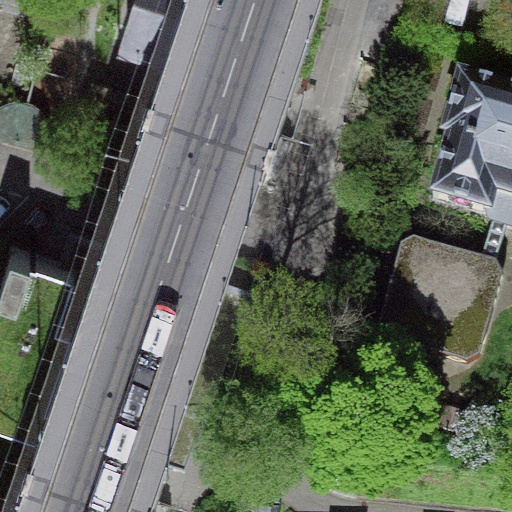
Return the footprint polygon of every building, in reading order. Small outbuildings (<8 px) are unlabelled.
[(134,0),(126,30),(261,68),(280,0),(134,0)] [(432,200),(488,215),(487,217),(488,219),(489,221),(490,222),(491,223),(493,224),(511,229),(511,92),(505,90),(505,92),(460,79),(443,138),(449,140),(432,200)] [(101,81),(86,123),(115,133),(129,91),(115,86),(101,81)] [(0,128),(15,133),(48,142),(49,133),(49,124),(47,116),(44,108),(40,104),(36,100),(27,96),(17,95),(7,97),(0,99),(0,128)] [(503,278),(496,265),(413,242),(401,249),(389,290),(378,332),(386,345),(467,368),(480,360),(503,278)] [(0,399),(40,413),(44,402),(74,413),(78,401),(154,427),(160,410),(203,424),(202,425),(219,431),(237,377),(233,376),(248,331),(244,330),(255,298),(199,279),(197,285),(144,266),(122,259),(121,261),(77,246),(71,265),(36,253),(36,255),(29,253),(30,251),(10,244),(0,274),(0,399)]
